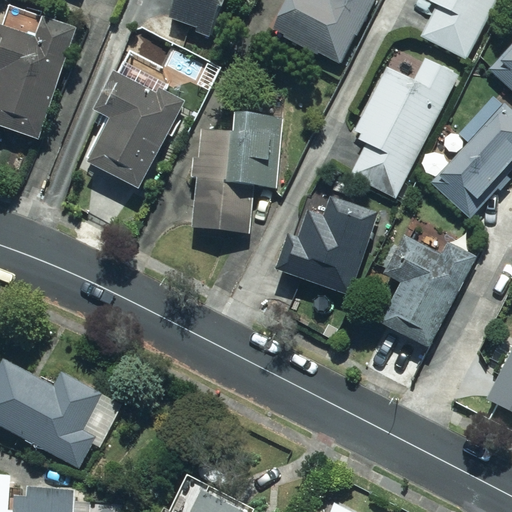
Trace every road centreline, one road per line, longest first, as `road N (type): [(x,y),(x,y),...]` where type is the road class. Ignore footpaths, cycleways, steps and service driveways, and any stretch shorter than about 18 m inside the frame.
road 1 (residential): [(0,246),(66,270),(511,493)]
road 2 (unknown): [(41,261),(64,174),(136,0)]
road 3 (unknown): [(407,440),(511,219)]
